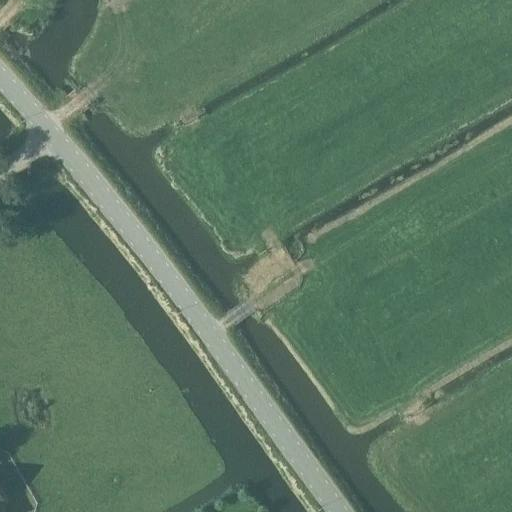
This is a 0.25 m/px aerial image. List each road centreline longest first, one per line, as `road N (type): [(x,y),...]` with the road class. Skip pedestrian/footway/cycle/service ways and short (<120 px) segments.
road 1 (tertiary): [(334,511),(209,333),(0,78)]
road 2 (track): [(112,0),(108,58),(88,89),(39,123)]
